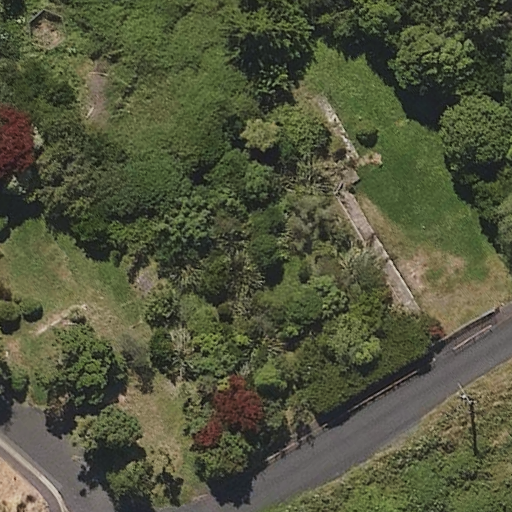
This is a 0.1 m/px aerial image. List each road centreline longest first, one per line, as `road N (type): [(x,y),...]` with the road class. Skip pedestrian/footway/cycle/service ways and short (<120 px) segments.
road 1 (residential): [(221,511),(511,338)]
road 2 (residential): [(0,409),(115,511)]
